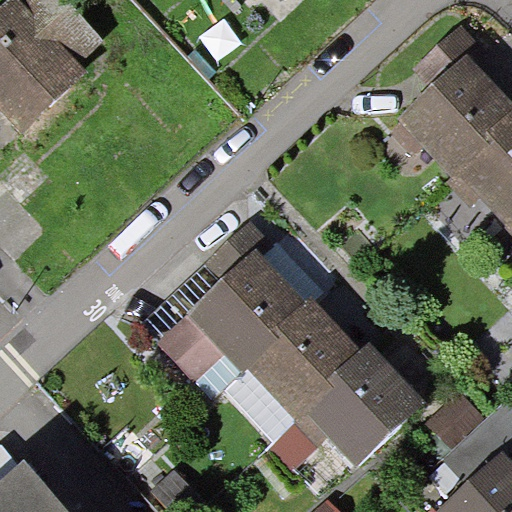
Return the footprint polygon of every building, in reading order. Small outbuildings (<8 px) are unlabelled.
[(107,39),(71,0),(11,0),(0,11),(0,114),(21,137),(91,72),(82,62),(107,39)] [(485,136),(511,110),(511,100),(476,60),(486,51),(463,25),(414,68),(431,88),(400,118),(404,122),(391,134),(409,154),(421,144),(455,177),(492,143),(485,136)] [(511,110),(485,136),(492,143),(455,177),(448,183),(471,208),(479,200),(511,227),(511,225),(511,110)] [(275,333),(307,304),(262,256),(275,244),(253,221),(209,262),(225,279),(158,341),(194,380),(222,354),(240,373),(246,366),(278,337),(275,333)] [(331,379),(361,352),(314,298),(307,304),(275,333),(278,337),(246,366),(298,424),(338,387),(331,379)] [(357,467),(427,402),(371,342),(361,352),(331,379),(338,387),(298,424),(271,449),(293,473),(330,438),(357,467)] [(460,394),(429,423),(453,449),(485,420),(460,394)] [(444,459),(468,485),(504,452),(510,458),(511,455),(511,397),(485,420),(453,449),(444,459)] [(511,511),(511,460),(510,458),(504,452),(468,485),(438,511),(511,511)] [(67,511),(27,462),(0,483),(0,511),(67,511)] [(340,511),(326,496),(308,511),(340,511)]
